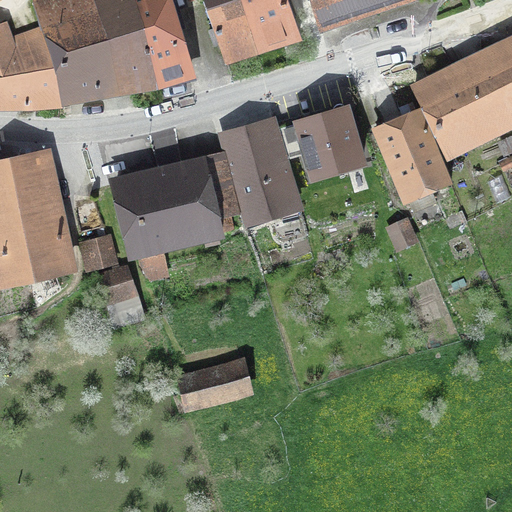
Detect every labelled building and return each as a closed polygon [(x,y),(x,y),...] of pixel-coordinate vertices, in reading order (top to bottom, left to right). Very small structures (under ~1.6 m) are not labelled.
[(89,0),(40,0),(32,2),(41,31),(59,104),(117,92),(89,0)] [(131,0),(89,0),(117,92),(157,84),(131,0)] [(131,0),(157,84),(189,77),(175,31),(185,29),(175,0),(131,0)] [(204,0),(225,60),(256,50),(240,0),(204,0)] [(240,0),(256,50),(299,35),(285,0),(240,0)] [(310,0),(319,27),(402,0),(310,0)] [(0,104),(59,104),(41,31),(10,42),(4,25),(0,26),(0,104)] [(511,41),(414,90),(446,156),(511,124),(511,41)] [(276,128),(275,128),(285,160),(306,154),(313,178),(362,163),(346,109),(343,105),(335,106),(333,113),(279,130),(277,126),(276,128)] [(451,183),(421,114),(374,134),(404,203),(451,183)] [(278,209),(298,203),(285,160),(275,128),(274,122),(221,137),(246,226),(279,214),(278,209)] [(0,283),(70,268),(45,151),(0,160),(0,283)] [(237,213),(223,156),(116,182),(134,254),(222,233),(218,217),(237,213)] [(399,250),(415,243),(404,220),(389,226),(399,250)] [(115,263),(108,236),(84,242),(91,269),(115,263)] [(126,267),(98,276),(113,324),(143,317),(126,267)] [(249,393),(240,361),(181,377),(189,409),(249,393)]
